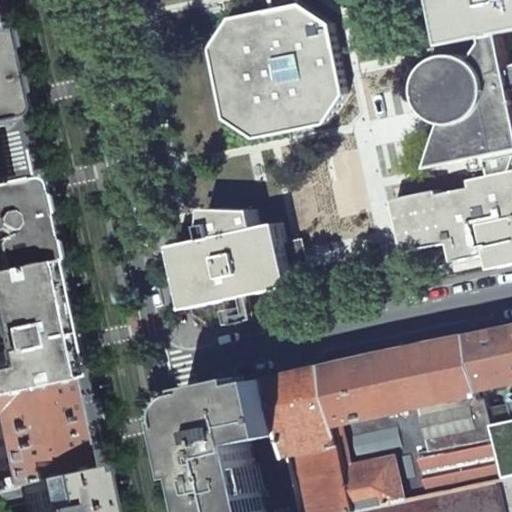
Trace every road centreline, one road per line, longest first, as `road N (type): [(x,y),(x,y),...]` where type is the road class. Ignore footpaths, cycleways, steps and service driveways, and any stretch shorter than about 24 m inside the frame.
road 1 (residential): [(161,372),(79,0)]
road 2 (residential): [(35,146),(115,511)]
road 3 (residential): [(161,372),(511,295)]
road 4 (residential): [(3,0),(35,146)]
road 5 (residential): [(191,511),(161,372)]
